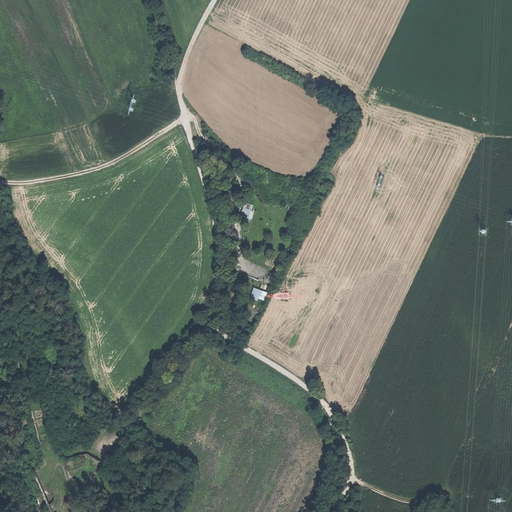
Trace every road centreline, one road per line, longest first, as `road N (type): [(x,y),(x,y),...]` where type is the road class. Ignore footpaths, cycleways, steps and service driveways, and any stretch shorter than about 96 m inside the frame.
road 1 (track): [(178,79),(220,239),(209,323),(321,398),(347,443),(355,478)]
road 2 (track): [(241,184),(189,115),(91,172),(0,183)]
road 3 (track): [(209,323),(91,481),(74,486),(55,464),(52,507)]
